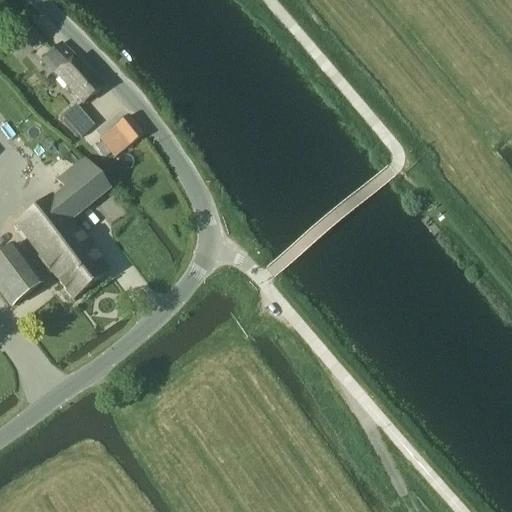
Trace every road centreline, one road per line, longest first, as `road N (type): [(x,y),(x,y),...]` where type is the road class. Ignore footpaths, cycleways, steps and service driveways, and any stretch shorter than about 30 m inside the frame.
road 1 (tertiary): [(0,442),(167,314),(210,245),(197,196),(165,144),(38,0)]
road 2 (track): [(400,157),(511,285)]
